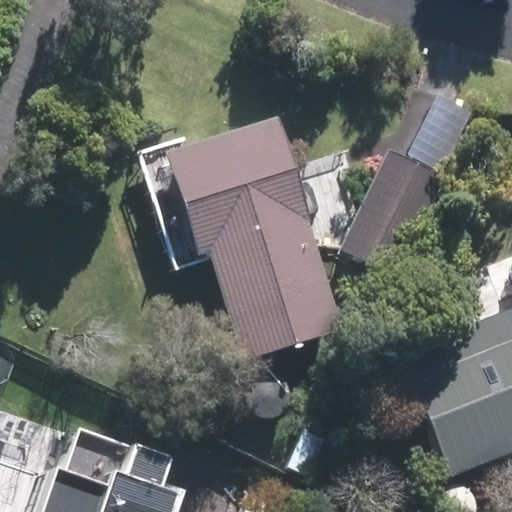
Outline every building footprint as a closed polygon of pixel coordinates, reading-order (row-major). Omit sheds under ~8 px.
[(269,121),(154,158),(185,260),(197,256),(231,366),(332,334),(297,224),(300,224),(269,121)] [(434,180),(381,154),(333,254),(386,280),(434,180)] [(511,308),(390,357),(440,482),(511,453),(511,308)] [(171,511),(178,492),(148,483),(154,462),(63,434),(48,481),(32,477),(20,511),(171,511)] [(511,505),(511,481),(487,483),(488,507),(511,505)]
